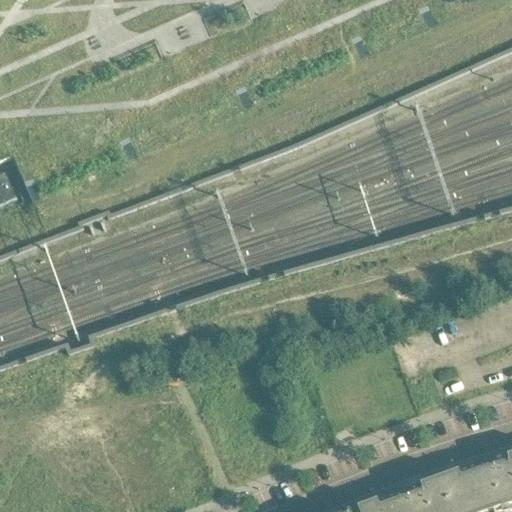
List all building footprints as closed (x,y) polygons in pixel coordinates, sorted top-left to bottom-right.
[(0,0),(0,163),(13,158),(24,184),(27,192),(33,204),(43,200),(34,180),(120,143),(128,162),(138,158),(130,139),(236,94),(243,111),(253,107),(246,89),(351,41),(359,60),(369,56),(361,37),(418,11),(427,30),(436,26),(428,6),(433,4),(436,0),(0,0)] [(5,176),(0,177),(0,209),(16,202),(5,176)] [(187,397),(209,393),(204,367),(182,372),(187,397)] [(502,511),(511,509),(511,458),(484,466),(397,498),(402,511),(502,511)] [(402,511),(397,498),(359,511),(402,511)]
